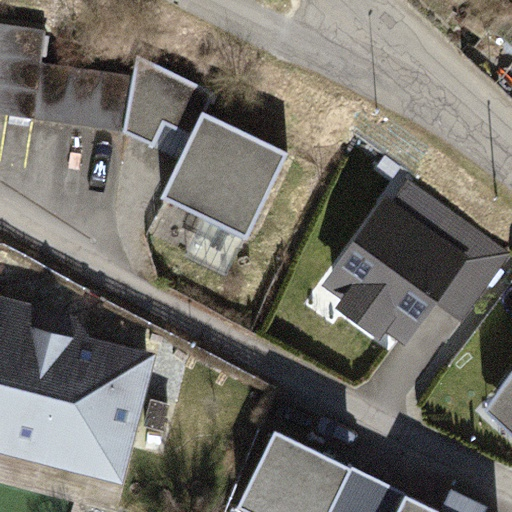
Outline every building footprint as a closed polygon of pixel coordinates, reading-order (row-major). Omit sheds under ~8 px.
[(0,24),(0,114),(38,119),(45,65),(50,31),(0,24)] [(136,75),(127,132),(157,146),(169,124),(190,80),(143,56),(136,75)] [(45,65),(38,119),(127,132),(136,75),(45,65)] [(218,94),(190,80),(169,124),(194,136),(166,198),(250,238),(293,154),(209,115),(218,94)] [(431,238),(390,209),(337,282),(356,296),(349,307),(381,330),(388,319),(409,334),(444,286),(471,305),(507,255),(449,213),(431,238)] [(0,444),(46,456),(56,419),(132,439),(152,360),(0,320),(0,444)] [(511,376),(488,410),(511,432),(511,376)] [(333,511),(355,468),(279,431),(242,506),(252,511),(333,511)] [(443,511),(411,496),(402,511),(443,511)]
